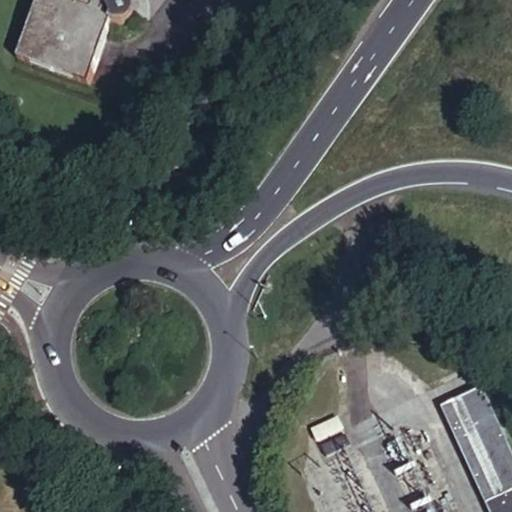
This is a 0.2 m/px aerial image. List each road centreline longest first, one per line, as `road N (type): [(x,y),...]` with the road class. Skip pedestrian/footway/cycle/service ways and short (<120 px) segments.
road 1 (trunk): [(410,0),(238,229),(189,270)]
road 2 (trunk): [(225,312),(274,246),(345,196),(436,168),(511,173)]
road 3 (secondary): [(49,328),(53,384),(89,427),(116,438)]
road 4 (secondary): [(239,511),(212,455),(209,429),(223,389)]
road 5 (secondary): [(116,438),(178,433),(223,389)]
